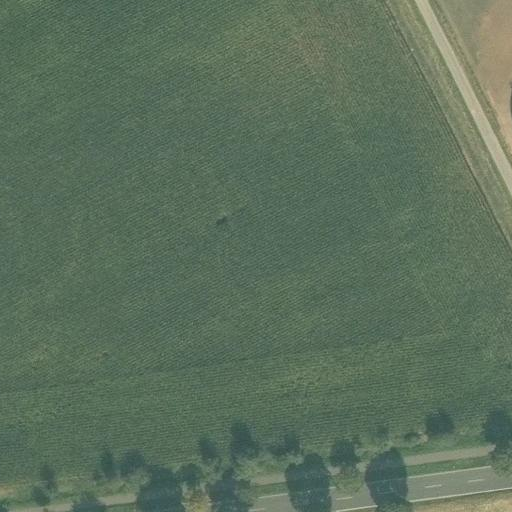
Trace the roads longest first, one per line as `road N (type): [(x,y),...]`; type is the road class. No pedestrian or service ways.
road 1 (tertiary): [(248,511),(511,476)]
road 2 (track): [(421,0),(511,183)]
